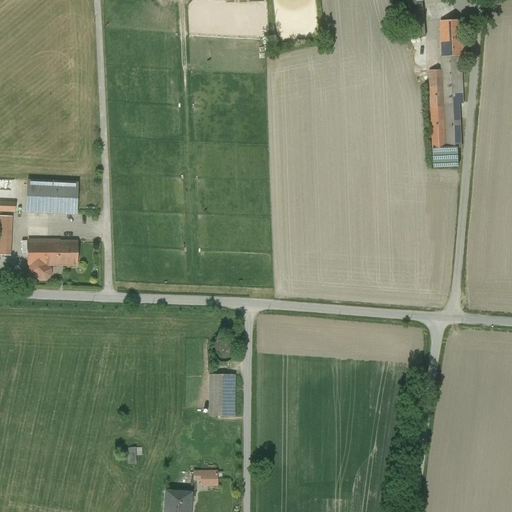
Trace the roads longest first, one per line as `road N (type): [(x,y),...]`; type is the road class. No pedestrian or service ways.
road 1 (unclassified): [(452,319),(478,0)]
road 2 (unclassified): [(247,303),(0,290)]
road 3 (track): [(97,0),(107,238)]
road 4 (unclassified): [(245,511),(247,303)]
road 5 (unclassified): [(416,511),(439,318)]
road 6 (unclassified): [(439,318),(247,303)]
